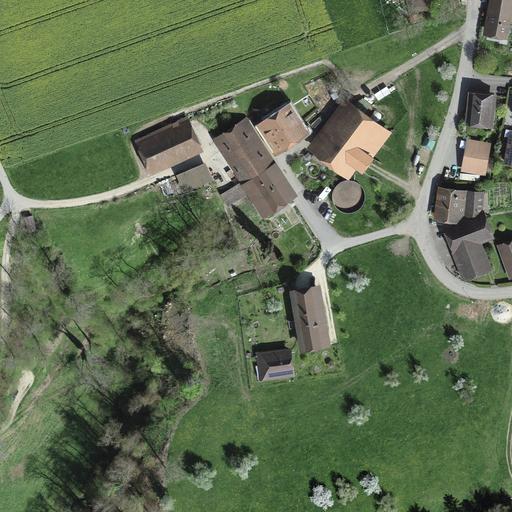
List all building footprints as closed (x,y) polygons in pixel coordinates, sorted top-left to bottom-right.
[(394,0),(395,1),(399,0),(407,0),(410,13),(429,8),(427,2),(429,2),(428,0),(394,0)] [(493,0),(488,32),(504,34),(509,0),(493,0)] [(473,95),(470,120),(488,122),(490,100),(494,100),(494,97),(473,95)] [(357,167),(362,170),(389,134),(352,106),(313,157),(322,163),(327,163),(329,160),(350,176),(357,167)] [(265,124),(279,145),(300,131),(286,110),(265,124)] [(140,142),(152,169),(198,149),(185,122),(140,142)] [(289,194),(243,123),(220,137),(235,161),(232,163),(239,174),(242,173),(266,210),(289,194)] [(464,168),(483,172),(488,145),(468,141),(464,168)] [(180,176),(185,188),(207,179),(201,166),(180,176)] [(362,184),(340,176),(333,194),(354,202),(362,184)] [(222,194),(227,203),(246,192),(241,183),(222,194)] [(480,193),(468,193),(468,194),(465,194),(465,192),(442,189),(438,216),(457,219),(462,218),(463,207),(467,208),(467,209),(468,209),(468,213),(471,213),(471,209),(479,210),(480,193)] [(24,232),(36,229),(32,215),(25,217),(27,226),(23,227),(24,232)] [(468,276),(491,267),(485,251),(479,253),(474,240),(490,234),(482,215),(449,227),(468,276)] [(511,242),(502,246),(511,274),(511,242)] [(303,346),(329,341),(328,335),(322,336),(320,325),(324,324),(318,289),(295,293),(303,346)] [(260,375),(292,370),(289,351),(258,356),(260,375)]
